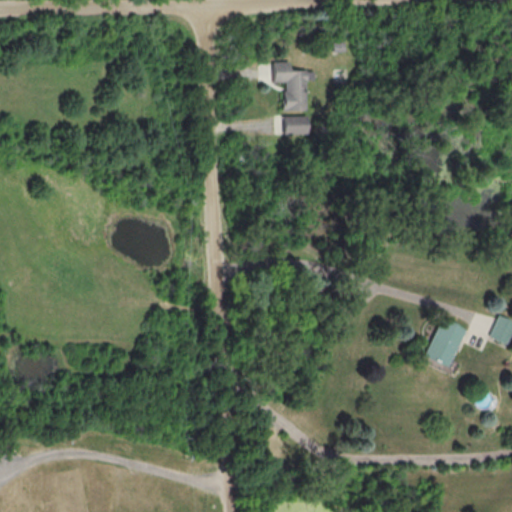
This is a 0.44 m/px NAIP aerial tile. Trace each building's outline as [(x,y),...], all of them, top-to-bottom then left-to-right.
[(306,110),(306,80),(314,79),(314,69),(290,69),(289,60),(273,60),(273,81),(283,81),(284,110),(306,110)] [(307,134),(308,116),(284,115),(283,134),(307,134)] [(511,321),(511,320),(495,314),(485,336),(503,344),(511,321)] [(445,366),(462,327),(438,317),(421,356),(445,366)] [(476,407),(491,405),(489,391),(474,393),(476,407)]
